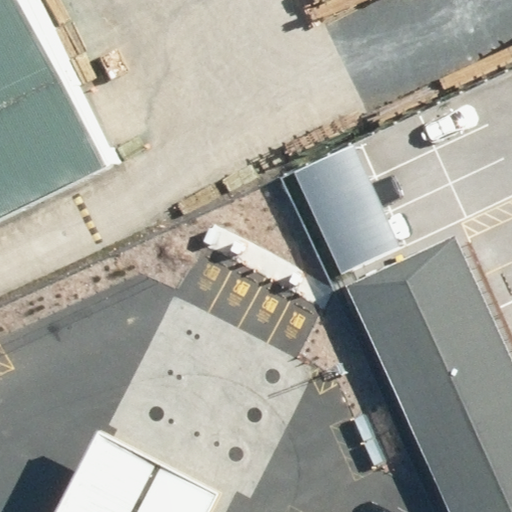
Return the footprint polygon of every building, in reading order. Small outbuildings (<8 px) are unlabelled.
[(29,0),(0,0),(0,207),(107,154),(29,0)] [(489,174),(511,219),(511,87),(466,111),(497,170),(489,174)] [(423,125),(313,178),(393,343),(503,290),(423,125)] [(456,324),(386,354),(442,484),(449,481),(462,511),(511,511),(511,437),(506,440),(456,324)] [(223,511),(238,485),(117,423),(71,511),(223,511)]
